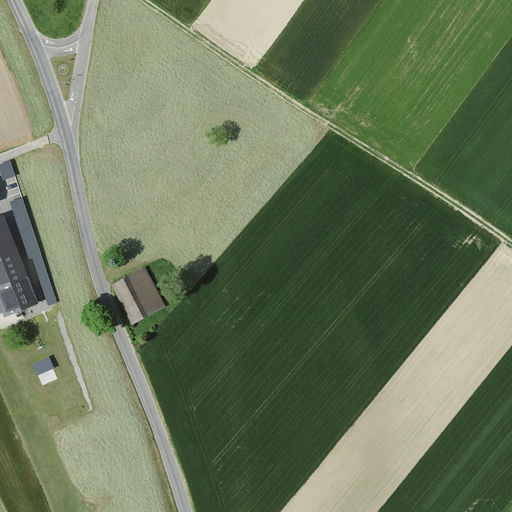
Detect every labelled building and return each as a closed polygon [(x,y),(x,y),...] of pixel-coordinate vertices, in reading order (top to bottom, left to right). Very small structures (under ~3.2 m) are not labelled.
[(10,163),(0,166),(0,167),(3,178),(14,175),(10,163)] [(22,199),(11,202),(47,304),(55,301),(22,199)] [(2,217),(0,217),(0,306),(4,316),(37,302),(2,217)] [(145,270),(111,287),(130,325),(164,308),(145,270)] [(40,383),(58,376),(49,354),(32,361),(40,383)]
